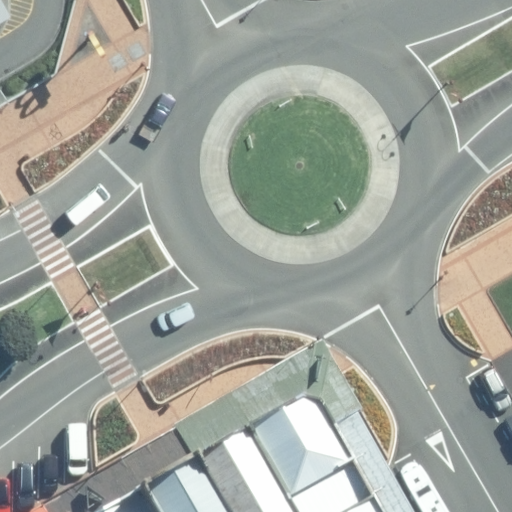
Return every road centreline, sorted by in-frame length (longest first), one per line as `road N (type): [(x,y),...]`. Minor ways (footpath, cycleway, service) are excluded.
road 1 (tertiary): [(309,290),(209,311),(106,351),(39,391),(0,426)]
road 2 (tertiary): [(309,290),(268,290),(229,277),(196,252),(173,218),(165,138),(181,100)]
road 3 (residential): [(350,276),(380,307),(499,511)]
road 4 (tertiary): [(282,40),(319,43),(382,80),(413,146),(414,183),(403,218)]
road 5 (tertiary): [(0,259),(42,238),(181,100)]
road 6 (tertiary): [(282,40),(420,0)]
road 7 (tertiary): [(511,136),(403,218)]
